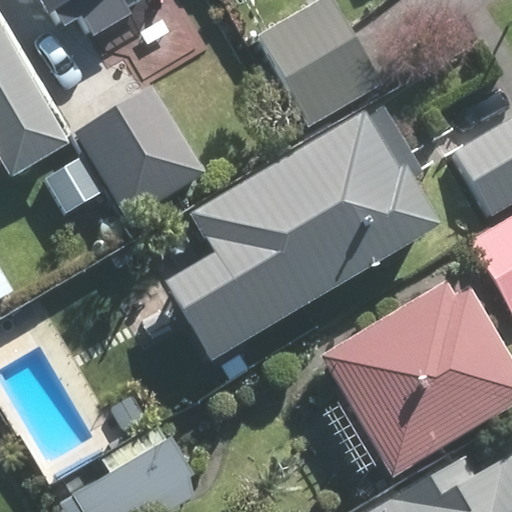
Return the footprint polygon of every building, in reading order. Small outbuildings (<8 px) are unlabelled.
[(34,0),(45,19),(49,16),(59,32),(77,21),(89,41),(125,20),(114,1),(116,0),(34,0)] [(380,91),(327,0),(323,0),(255,39),(309,132),(380,91)] [(0,168),(6,179),(61,148),(0,43),(0,168)] [(202,176),(148,90),(70,139),(124,224),(202,176)] [(417,178),(379,114),(361,125),(357,119),(180,223),(203,261),(155,290),(200,366),(431,232),(404,186),(417,178)] [(511,209),(511,117),(451,155),(492,221),(511,209)] [(511,323),(511,219),(465,245),(509,325),(511,323)] [(0,299),(9,294),(0,279),(0,299)] [(384,483),(511,408),(511,383),(452,280),(313,360),(384,483)] [(164,442),(56,507),(59,511),(169,511),(197,496),(164,442)] [(511,511),(511,460),(467,486),(456,466),(374,511),(511,511)]
